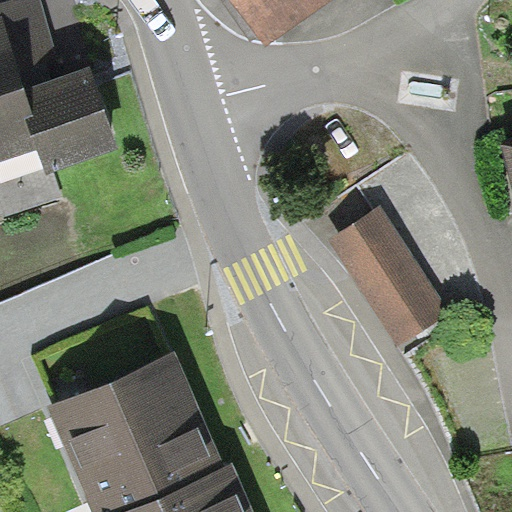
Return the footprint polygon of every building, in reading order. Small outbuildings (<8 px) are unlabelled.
[(0,222),(0,221),(0,166),(36,154),(45,181),(117,156),(72,25),(51,32),(40,0),(17,0),(0,6),(0,222)] [(229,0),(266,53),(342,0),(229,0)] [(511,148),(501,149),(511,186),(511,148)] [(330,244),(399,349),(451,314),(383,210),(330,244)] [(226,471),(174,356),(45,413),(88,511),(253,511),(234,468),(226,471)]
